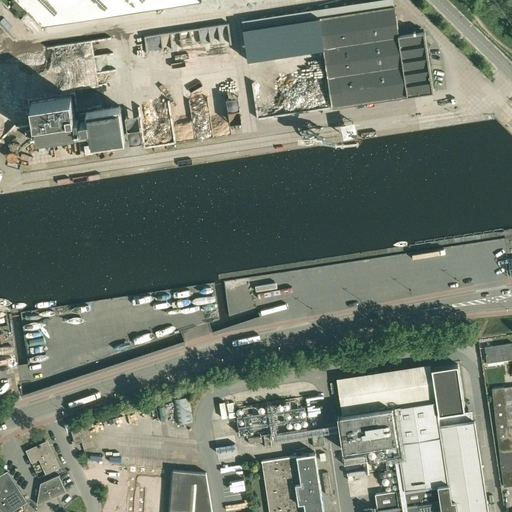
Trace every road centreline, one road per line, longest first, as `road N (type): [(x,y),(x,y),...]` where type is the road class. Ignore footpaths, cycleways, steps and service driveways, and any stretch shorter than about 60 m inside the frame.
road 1 (tertiary): [(511,297),(205,354),(0,427)]
road 2 (unclassified): [(220,511),(203,426),(215,397),(237,387),(451,356),(478,377),(498,511)]
